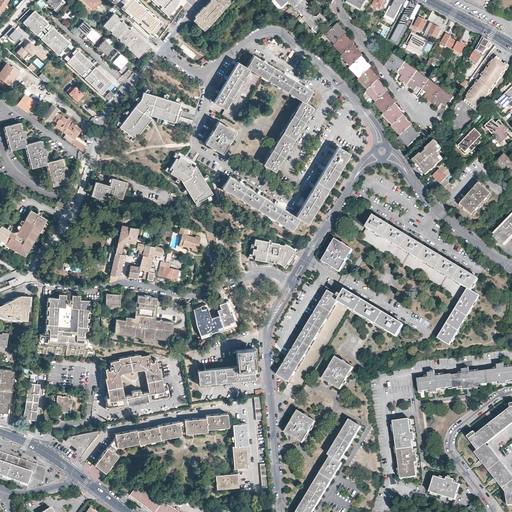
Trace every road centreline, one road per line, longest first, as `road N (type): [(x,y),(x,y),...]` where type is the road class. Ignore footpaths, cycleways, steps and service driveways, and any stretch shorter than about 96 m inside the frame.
road 1 (residential): [(292,282),(264,273),(194,296),(30,275),(79,195),(105,112),(162,45)]
road 2 (residential): [(382,150),(376,128),(344,86),(283,32),(256,33),(202,75),(162,45)]
road 3 (residential): [(292,282),(267,344),(280,511)]
road 4 (residential): [(511,266),(436,210),(382,150)]
road 5 (residential): [(494,511),(451,440),(457,427),(511,391)]
road 6 (residential): [(382,150),(359,171),(292,282)]
